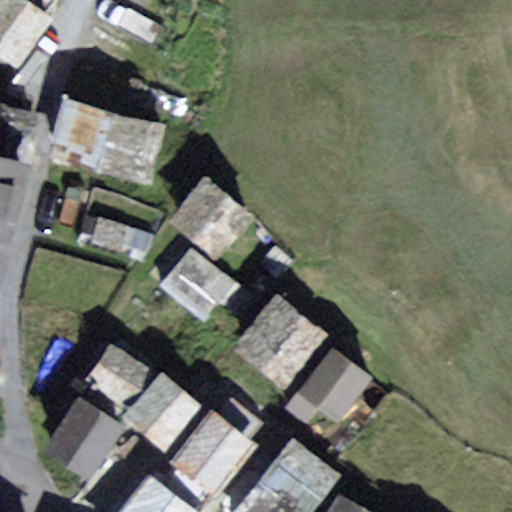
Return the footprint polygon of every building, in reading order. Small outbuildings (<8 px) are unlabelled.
[(0,0),(0,21),(6,25),(19,0),(0,0)] [(154,98),(71,77),(57,135),(139,156),(154,98)] [(236,174),(200,152),(168,202),(204,224),(236,174)] [(185,249),(166,292),(222,316),(241,273),(185,249)] [(274,278),(229,348),(270,374),(315,305),(274,278)] [(101,333),(75,375),(107,394),(133,352),(101,333)] [(350,354),(323,339),(292,392),(320,408),(350,354)] [(180,384),(156,367),(126,409),(150,426),(180,384)] [(107,415),(77,399),(55,439),(84,455),(107,415)] [(242,435),(209,411),(167,466),(200,491),(242,435)] [(288,511),(327,459),(281,426),(220,510),(223,511),(288,511)] [(183,511),(187,508),(152,481),(128,511),(183,511)] [(353,511),(357,505),(325,487),(311,511),(353,511)]
